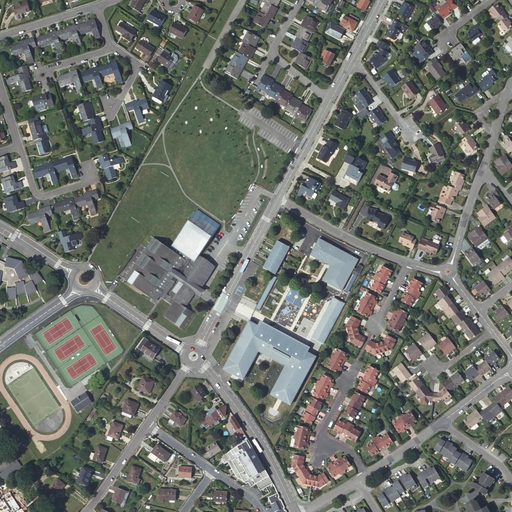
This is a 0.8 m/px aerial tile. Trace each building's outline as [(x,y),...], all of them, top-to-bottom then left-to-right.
[(31,0),(17,5),(20,15),(26,13),(34,10),(31,0)] [(145,1),(143,0),(134,0),(129,9),(138,14),(145,1)] [(268,0),(266,5),(268,6),(274,9),(277,10),(282,0),(268,0)] [(333,1),(331,0),(322,0),(322,1),(319,7),(328,11),(333,1)] [(369,1),(366,0),(360,0),(357,6),(364,10),(369,1)] [(442,0),(441,0),(433,7),(441,17),(444,14),(444,15),(447,13),(446,12),(456,5),(451,0),(444,0),(444,1),(442,0)] [(498,16),(501,20),(504,17),(506,15),(500,6),(497,2),(489,7),(496,17),(498,16)] [(415,8),(406,3),(400,14),(409,19),(415,8)] [(501,5),(500,6),(506,15),(508,14),(501,5)] [(205,11),(197,6),(190,18),(198,23),(205,11)] [(274,22),(279,12),(277,10),(274,9),(268,6),(263,16),(265,17),(272,20),(274,22)] [(168,20),(154,12),(150,21),(163,28),(168,20)] [(440,22),(434,13),(424,21),(425,21),(429,27),(429,28),(434,25),(434,26),(440,22)] [(263,16),(260,14),(255,25),(261,28),(266,31),(272,20),(265,17),(263,16)] [(313,35),(320,22),(316,20),(313,19),(309,16),(307,20),(302,30),(308,33),(313,35)] [(350,18),(346,16),(342,22),(347,24),(345,27),(353,31),(358,22),(350,18)] [(498,21),(496,23),(504,32),(511,27),(509,23),(507,20),(504,17),(501,20),(498,21)] [(87,24),(75,28),(76,31),(77,37),(90,32),(94,43),(99,41),(97,36),(96,31),(92,20),(87,22),(87,24)] [(399,30),(402,24),(395,20),(392,26),(392,27),(387,36),(395,40),(397,36),(399,37),(402,31),(399,30)] [(137,31),(123,22),(118,30),(125,34),(123,36),(131,40),(137,31)] [(189,31),(176,24),(171,32),(185,39),(189,31)] [(347,31),(333,24),(328,32),(341,40),(347,31)] [(470,41),(481,33),(480,32),(482,30),(477,24),(468,30),(464,33),(470,41)] [(76,31),(75,28),(74,26),(68,28),(68,30),(56,34),(57,38),(59,42),(71,38),(75,49),(81,47),(80,46),(79,41),(77,37),(76,31)] [(312,37),(313,35),(308,33),(302,30),(301,31),(297,40),(298,40),(299,41),(305,44),(307,45),(312,37)] [(57,38),(56,34),(55,32),(49,33),(50,36),(34,41),(37,49),(53,44),(57,55),(62,53),(61,51),(60,46),(59,42),(57,38)] [(248,38),(245,45),(247,46),(252,49),(256,50),(261,41),(258,39),(251,35),(247,33),(245,36),(248,38)] [(155,48),(141,39),(140,40),(139,42),(138,43),(136,46),(139,48),(144,52),(150,56),(151,54),(152,52),(155,48)] [(391,46),(379,39),(376,44),(379,46),(378,49),(379,49),(377,52),(374,51),(374,55),(371,59),(378,68),(387,62),(386,60),(390,53),(388,52),(391,46)] [(423,39),(416,45),(418,48),(414,51),(414,53),(420,62),(433,52),(428,45),(429,44),(425,39),(424,40),(423,39)] [(26,51),(33,49),(31,44),(30,40),(19,44),(20,46),(7,50),(10,59),(21,55),(24,65),(30,64),(26,51)] [(303,56),(305,57),(311,47),(307,45),(305,44),(299,41),(294,52),(296,53),(302,56),(303,56)] [(463,47),(461,45),(454,50),(448,54),(454,62),(461,57),(466,63),(472,59),(466,51),(463,47)] [(250,61),(252,62),(258,52),(256,50),(252,49),(247,46),(241,57),(244,58),(250,61)] [(336,55),(326,50),(323,55),(325,56),(322,62),(330,66),(336,55)] [(172,56),(164,51),(158,59),(168,67),(172,61),(175,58),(172,56)] [(241,57),(239,55),(233,66),(240,69),(244,72),(250,61),(244,58),(241,57)] [(437,60),(441,65),(443,64),(436,55),(433,57),(436,60),(437,60)] [(305,57),(303,56),(297,67),(309,73),(315,62),(308,59),(305,57)] [(433,57),(427,61),(429,65),(428,66),(437,78),(446,71),(441,65),(437,60),(436,60),(433,57)] [(95,73),(97,79),(110,75),(114,86),(119,85),(117,77),(113,63),(107,64),(108,67),(94,71),(95,73)] [(240,69),(233,66),(228,76),(239,82),(244,72),(240,69)] [(20,93),(29,91),(28,89),(27,84),(25,78),(27,77),(24,67),(21,67),(17,69),(15,70),(17,76),(5,80),(6,86),(17,83),(20,93)] [(98,81),(97,79),(95,73),(94,71),(94,68),(87,70),(88,72),(78,75),(80,84),(92,81),(95,91),(100,90),(98,81)] [(395,68),(382,77),(385,81),(386,80),(392,88),(403,80),(400,75),(398,76),(396,73),(398,71),(395,68)] [(483,78),(480,81),(481,82),(478,84),(484,92),(492,85),(491,84),(495,81),(495,80),(497,78),(492,70),(489,72),(490,74),(483,78)] [(65,77),(57,79),(60,88),(73,84),(76,94),(81,92),(78,81),(75,73),(75,71),(68,73),(69,76),(65,77)] [(275,86),(275,84),(266,79),(265,80),(263,82),(262,85),(260,89),(270,95),(272,91),(275,86)] [(172,86),(163,81),(154,97),(163,102),(163,101),(165,102),(168,96),(167,96),(172,86)] [(419,94),(410,82),(401,88),(405,92),(411,99),(419,94)] [(475,87),(473,84),(470,86),(469,84),(459,92),(454,95),(460,103),(465,99),(465,100),(469,97),(478,91),(475,87)] [(269,97),(279,103),(281,99),(284,94),(285,92),(275,86),(272,91),(270,95),(269,96),(269,97)] [(372,100),(364,89),(356,95),(360,101),(355,106),(360,113),(373,103),(372,102),(371,100),(372,100)] [(42,95),(29,99),(31,107),(40,105),(41,107),(45,106),(45,108),(52,106),(48,94),(43,96),(42,95)] [(293,101),(294,100),(284,94),(281,99),(279,103),(278,104),(288,110),(290,108),(293,101)] [(438,96),(428,103),(434,109),(435,109),(439,115),(447,109),(438,96)] [(163,102),(154,97),(152,100),(161,105),(163,102)] [(136,100),(125,104),(127,109),(127,111),(135,109),(138,122),(144,120),(141,110),(149,107),(147,101),(147,99),(137,102),(136,100)] [(287,112),(297,117),(301,110),(302,108),(303,106),(293,101),(290,108),(288,110),(287,112)] [(78,105),(83,122),(86,121),(90,120),(94,118),(89,102),(78,105)] [(297,117),(296,118),(304,123),(305,123),(311,113),(306,111),(302,108),(301,110),(297,117)] [(352,120),(356,113),(345,108),(341,115),(342,115),(337,124),(346,129),(351,120),(352,120)] [(381,113),(377,108),(376,109),(368,115),(374,124),(375,123),(379,127),(387,121),(381,113)] [(26,119),(27,124),(38,121),(36,116),(26,119)] [(102,128),(98,117),(96,118),(94,118),(90,120),(91,125),(79,129),(81,134),(93,131),(96,142),(103,140),(99,129),(102,128)] [(462,119),(455,125),(462,135),(470,129),(466,123),(462,119)] [(46,137),(45,133),(42,134),(38,121),(27,124),(33,141),(35,140),(37,139),(43,138),(46,137)] [(132,129),(130,121),(120,124),(121,126),(110,130),(112,138),(116,137),(117,142),(122,141),(123,144),(129,143),(126,131),(132,129)] [(396,139),(390,131),(380,139),(384,145),(382,146),(393,160),(401,153),(396,147),(398,145),(394,140),(396,139)] [(471,133),(470,134),(477,143),(478,142),(471,133)] [(470,134),(463,139),(466,143),(465,144),(472,153),(480,147),(477,143),(470,134)] [(509,152),(511,149),(511,138),(511,137),(508,134),(504,137),(506,139),(501,142),(509,152)] [(47,141),(46,137),(43,138),(37,139),(39,144),(35,145),(39,156),(48,153),(45,142),(47,141)] [(339,144),(330,139),(327,146),(325,144),(322,149),(323,150),(318,158),(326,162),(330,155),(332,155),(334,150),(335,150),(339,144)] [(446,157),(439,143),(429,148),(433,156),(428,158),(432,165),(437,163),(437,164),(446,160),(444,157),(446,157)] [(5,153),(0,154),(0,170),(15,166),(12,159),(7,161),(5,153)] [(501,174),(511,165),(511,162),(507,155),(505,153),(495,160),(498,164),(495,166),(498,170),(501,174)] [(109,160),(107,154),(104,156),(97,157),(101,167),(104,166),(108,180),(116,178),(113,169),(117,168),(116,165),(124,163),(122,157),(109,160)] [(356,158),(348,154),(344,160),(353,164),(351,167),(350,167),(344,177),(345,178),(347,174),(360,181),(357,184),(358,185),(364,173),(363,173),(369,162),(360,157),(356,164),(354,163),(356,158)] [(412,159),(404,155),(398,166),(415,175),(420,166),(412,162),(413,159),(412,159)] [(62,162),(52,165),(54,173),(62,170),(67,169),(70,180),(75,178),(69,157),(61,160),(62,162)] [(52,173),(54,173),(52,165),(51,163),(43,165),(44,168),(33,171),(35,178),(43,176),(45,182),(49,181),(49,183),(54,182),(52,173)] [(400,176),(392,172),(388,179),(380,174),(375,184),(390,191),(395,182),(396,183),(400,176)] [(454,183),(453,187),(456,188),(459,190),(460,190),(464,179),(466,175),(457,172),(453,182),(454,183)] [(5,175),(0,176),(0,179),(1,182),(3,182),(5,189),(20,185),(18,179),(13,180),(11,173),(5,175)] [(325,184),(310,176),(307,181),(306,181),(304,185),(303,184),(298,193),(302,195),(304,191),(308,193),(308,194),(312,196),(315,191),(317,192),(319,188),(321,190),(325,184)] [(456,188),(453,187),(450,186),(447,193),(445,192),(442,197),(452,201),(453,201),(455,196),(456,196),(459,190),(456,188)] [(490,195),(487,198),(494,208),(502,203),(497,197),(500,194),(496,189),(489,194),(490,195)] [(85,198),(72,201),(75,210),(87,206),(91,217),(95,216),(95,214),(94,212),(91,203),(97,201),(95,191),(84,194),(85,198)] [(350,199),(335,191),(331,198),(338,202),(337,204),(344,209),(350,199)] [(8,195),(2,196),(4,201),(6,200),(9,210),(23,206),(21,199),(15,201),(13,193),(8,195)] [(452,201),(442,197),(440,202),(450,206),(452,201)] [(75,210),(72,201),(72,198),(66,200),(67,203),(53,207),(56,215),(69,211),(73,222),(78,221),(77,218),(75,210)] [(446,209),(438,206),(437,209),(436,208),(431,219),(440,223),(442,219),(442,218),(446,209)] [(495,215),(488,206),(478,213),(481,216),(479,218),(486,226),(497,218),(495,215)] [(52,213),(50,207),(39,210),(39,213),(37,214),(27,217),(29,225),(41,221),(43,230),(50,228),(47,218),(53,216),(52,213)] [(376,209),(369,208),(368,215),(369,215),(368,219),(367,219),(365,225),(366,225),(367,221),(373,222),(378,224),(377,227),(383,230),(390,215),(385,213),(384,215),(382,215),(376,212),(376,209)] [(511,224),(508,228),(510,231),(503,236),(504,237),(501,239),(501,240),(504,244),(506,244),(508,242),(509,243),(511,240),(511,224)] [(486,235),(479,225),(470,233),(473,236),(470,238),(477,246),(488,237),(486,235)] [(62,229),(59,229),(63,240),(64,240),(67,250),(67,249),(72,248),(75,247),(74,244),(78,243),(77,237),(84,235),(83,230),(70,233),(68,227),(62,229)] [(398,242),(402,244),(413,247),(415,241),(412,239),(413,237),(402,233),(398,242)] [(358,260),(320,240),(312,256),(331,266),(323,281),(342,291),(349,278),(351,274),(352,271),(358,260)] [(428,243),(420,240),(419,244),(417,248),(430,253),(436,255),(439,246),(431,243),(429,242),(428,243)] [(291,248),(280,243),(266,271),(273,274),(275,275),(277,276),(291,248)] [(468,250),(464,253),(472,264),(479,258),(476,254),(472,247),(471,246),(467,249),(468,250)] [(511,262),(509,258),(500,265),(496,268),(503,276),(511,269),(511,262)] [(0,291),(2,285),(8,286),(7,304),(19,303),(18,298),(27,294),(29,299),(38,293),(35,288),(44,281),(36,273),(29,277),(21,264),(7,260),(5,266),(5,269),(0,267),(0,291)] [(352,271),(355,272),(358,274),(359,274),(363,267),(358,265),(355,272),(352,271)] [(393,272),(384,267),(380,275),(378,274),(376,277),(387,284),(389,280),(389,281),(393,272)] [(503,276),(496,268),(491,272),(487,275),(494,285),(504,278),(503,276)] [(355,272),(352,271),(351,274),(354,275),(345,292),(348,293),(358,274),(355,272)] [(387,284),(376,277),(374,281),(376,282),(371,290),(381,295),(385,287),(387,284)] [(278,280),(275,278),(259,311),(261,312),(278,280)] [(419,292),(423,284),(414,279),(410,287),(408,290),(419,297),(421,293),(419,292)] [(490,291),(483,282),(474,289),(475,290),(477,293),(481,297),(490,291)] [(445,288),(443,286),(434,293),(439,301),(441,299),(446,296),(449,293),(445,288)] [(419,297),(408,290),(406,293),(406,294),(402,302),(411,307),(415,299),(417,300),(419,297)] [(376,299),(365,293),(362,300),(360,300),(359,302),(371,308),(375,302),(374,302),(376,299)] [(453,304),(446,296),(441,299),(439,301),(438,302),(437,303),(443,311),(453,304)] [(317,343),(338,303),(333,300),(312,340),(317,343)] [(371,308),(359,302),(357,304),(359,305),(355,313),(366,318),(367,315),(368,315),(371,308)] [(344,305),(338,303),(317,343),(323,346),(344,305)] [(451,318),(459,312),(453,304),(443,311),(449,319),(451,318)] [(509,315),(502,306),(493,313),(499,322),(509,315)] [(405,322),(409,314),(399,309),(397,312),(396,312),(393,319),(406,325),(407,323),(405,322)] [(458,325),(466,319),(460,311),(459,312),(451,318),(457,326),(458,325)] [(359,322),(351,318),(349,321),(345,327),(348,336),(357,333),(356,328),(359,322)] [(466,319),(458,325),(465,333),(474,326),(473,325),(468,318),(466,319)] [(406,325),(393,319),(390,325),(389,328),(399,334),(403,326),(405,327),(406,325)] [(316,359),(249,325),(224,373),(235,379),(244,383),(254,363),(259,354),(272,361),(286,369),(271,398),(291,408),(316,359)] [(474,326),(465,333),(470,340),(472,339),(479,333),(474,326)] [(359,337),(357,333),(348,336),(350,344),(356,347),(357,347),(360,349),(365,340),(359,337)] [(426,351),(436,343),(430,335),(428,333),(419,340),(426,351)] [(383,343),(379,344),(382,354),(390,351),(394,345),(393,344),(395,341),(386,337),(383,343)] [(453,345),(448,338),(438,345),(445,355),(456,348),(453,345)] [(158,351),(141,340),(135,349),(152,360),(158,351)] [(375,346),(369,342),(364,351),(367,352),(367,353),(373,357),(382,354),(379,344),(375,346)] [(418,349),(414,344),(404,351),(412,362),(413,361),(422,354),(418,349)] [(345,355),(335,350),(331,357),(329,356),(328,359),(341,365),(344,359),(344,358),(345,355)] [(495,355),(493,352),(483,359),(485,362),(489,367),(499,359),(495,355)] [(341,365),(328,359),(327,361),(329,362),(325,370),(335,375),(337,372),(341,365)] [(491,369),(489,367),(485,362),(475,369),(479,375),(480,377),(491,369)] [(411,376),(401,363),(393,369),(402,382),(411,376)] [(470,381),(479,375),(475,369),(474,369),(472,366),(464,373),(467,378),(470,381)] [(377,372),(368,367),(364,375),(362,379),(374,384),(376,381),(373,380),(377,372)] [(456,387),(463,381),(457,372),(452,375),(449,378),(456,387)] [(152,382),(141,377),(136,390),(147,394),(152,382)] [(331,382),(321,377),(317,384),(315,383),(314,385),(327,392),(330,385),(331,382)] [(417,377),(408,384),(414,392),(423,385),(417,377)] [(448,393),(456,387),(449,378),(445,381),(441,384),(444,388),(448,393)] [(374,384),(362,379),(361,382),(360,382),(356,390),(366,395),(370,387),(372,388),(374,384)] [(327,392),(314,385),(313,388),(315,389),(311,396),(321,402),(323,399),(324,399),(327,392)] [(424,397),(427,401),(432,402),(433,393),(429,392),(423,385),(414,392),(420,399),(424,397)] [(507,401),(511,397),(511,390),(508,385),(500,392),(507,401)] [(205,396),(197,386),(190,391),(193,396),(197,401),(201,398),(205,396)] [(448,393),(444,388),(439,392),(437,393),(433,393),(432,402),(435,402),(440,399),(443,403),(451,397),(448,393)] [(499,407),(507,401),(500,392),(492,398),(494,401),(496,404),(499,407)] [(354,393),(349,404),(357,408),(359,405),(361,406),(365,398),(354,393)] [(89,403),(84,395),(73,402),(78,410),(89,403)] [(321,402),(311,397),(310,400),(320,405),(321,402)] [(315,416),(320,405),(310,400),(306,407),(308,408),(306,411),(315,416)] [(126,401),(121,412),(130,415),(132,416),(137,405),(126,401)] [(496,404),(494,401),(487,407),(494,416),(502,411),(500,409),(499,407),(496,404)] [(357,408),(349,404),(343,415),(353,420),(357,413),(355,412),(357,408)] [(205,419),(200,422),(204,428),(209,425),(209,426),(210,425),(210,426),(212,427),(218,423),(217,421),(225,416),(226,409),(225,406),(217,411),(211,414),(210,411),(206,413),(207,415),(206,416),(205,418),(205,419)] [(485,423),(494,416),(487,407),(478,413),(480,415),(482,418),(485,423)] [(480,415),(478,413),(475,409),(466,416),(467,417),(464,419),(463,419),(462,420),(467,427),(468,428),(478,421),(476,418),(480,415)] [(315,416),(306,411),(304,415),(303,414),(299,422),(309,427),(315,416)] [(403,414),(401,416),(409,427),(412,425),(415,423),(418,421),(411,411),(404,416),(403,414)] [(186,420),(174,413),(170,420),(171,420),(169,424),(172,426),(174,423),(181,427),(186,420)] [(232,416),(232,415),(232,416),(231,417),(229,421),(236,432),(237,435),(238,435),(243,432),(241,430),(238,425),(233,418),(232,416)] [(400,419),(393,423),(399,433),(402,431),(402,432),(405,430),(409,427),(404,420),(402,417),(401,416),(399,417),(400,419)] [(345,425),(337,421),(332,431),(339,435),(340,435),(343,437),(349,425),(346,423),(345,425)] [(116,440),(121,426),(111,423),(106,437),(116,440)] [(353,427),(349,425),(343,437),(347,439),(355,443),(360,433),(352,429),(353,427)] [(307,434),(307,430),(296,428),(294,436),(292,436),(292,438),(306,441),(307,434)] [(243,433),(243,432),(238,435),(241,442),(247,439),(246,437),(243,433)] [(379,437),(375,439),(380,446),(382,450),(385,448),(387,446),(393,443),(387,434),(380,439),(379,437)] [(293,441),(292,449),(303,452),(304,448),(304,449),(306,441),(294,439),(292,438),(291,441),(293,441)] [(257,484),(258,486),(261,490),(272,484),(247,439),(241,442),(237,446),(249,469),(257,484)] [(375,439),(372,441),(373,443),(366,448),(371,457),(376,454),(379,452),(382,450),(380,446),(375,439)] [(444,442),(439,439),(433,449),(451,459),(450,462),(466,471),(473,459),(468,457),(469,455),(461,451),(460,452),(456,450),(457,448),(452,445),(453,444),(446,439),(444,442)] [(221,450),(215,442),(206,449),(212,456),(221,450)] [(171,455),(156,446),(151,454),(158,459),(166,463),(171,455)] [(236,477),(249,469),(237,446),(220,457),(224,465),(228,462),(236,477)] [(100,463),(104,450),(96,447),(91,460),(100,463)] [(155,463),(158,459),(151,454),(148,459),(155,463)] [(339,457),(333,461),(340,473),(342,472),(341,471),(349,466),(342,456),(340,458),(339,457)] [(302,459),(292,457),(292,461),(291,461),(290,468),(294,475),(303,470),(300,466),(302,459)] [(21,467),(16,461),(0,473),(0,476),(3,481),(21,467)] [(327,466),(324,468),(330,478),(338,473),(339,475),(340,473),(333,461),(326,466),(327,466)] [(421,473),(417,476),(423,486),(440,476),(433,465),(429,468),(427,466),(420,471),(421,473)] [(21,467),(3,481),(5,483),(22,469),(21,467)] [(90,471),(81,467),(75,482),(85,486),(90,471)] [(141,471),(131,468),(126,482),(135,485),(136,485),(138,485),(139,481),(137,481),(141,471)] [(192,469),(180,468),(179,477),(191,479),(192,469)] [(249,469),(236,477),(246,484),(248,483),(251,488),(253,486),(254,487),(258,486),(249,469)] [(310,488),(312,478),(307,480),(304,471),(296,477),(298,480),(297,480),(301,486),(310,488)] [(382,493),(378,495),(385,506),(401,495),(400,493),(416,482),(409,472),(404,475),(403,474),(397,478),(398,480),(393,482),(394,484),(391,486),(390,485),(381,491),(382,493)] [(496,477),(485,472),(480,479),(482,480),(479,484),(476,482),(473,482),(471,485),(477,488),(472,491),(469,490),(466,492),(467,494),(462,497),(465,502),(467,500),(469,504),(466,505),(469,511),(474,511),(476,511),(491,511),(487,505),(482,508),(478,500),(475,501),(474,498),(477,495),(480,491),(480,490),(481,491),(482,491),(486,493),(488,489),(486,488),(489,484),(491,485),(496,477)] [(312,478),(310,488),(318,490),(324,486),(324,485),(327,483),(322,475),(316,479),(312,478)] [(63,485),(55,478),(44,491),(52,498),(63,485)] [(125,494),(116,490),(111,503),(120,507),(122,502),(125,494)] [(170,492),(160,491),(159,503),(164,504),(164,501),(176,502),(177,492),(173,492),(173,491),(171,490),(170,492)] [(227,494),(215,492),(214,502),(225,503),(227,494)] [(128,495),(125,494),(122,502),(120,507),(123,508),(128,495)] [(268,498),(273,508),(282,504),(277,494),(268,498)] [(32,511),(23,498),(20,500),(27,511),(32,511)] [(27,511),(20,500),(14,504),(19,511),(27,511)]
